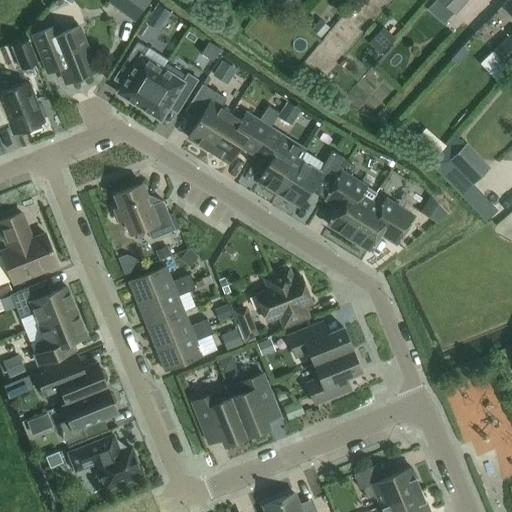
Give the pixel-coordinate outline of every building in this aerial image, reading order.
[(109,0),(136,19),(149,0),(109,0)] [(466,0),(438,0),(454,14),(466,0)] [(511,16),(511,0),(508,0),(502,6),(511,16)] [(46,73),(59,68),(65,83),(96,71),(78,27),(59,35),(55,26),(31,35),(46,73)] [(511,33),(493,51),(507,66),(511,61),(511,33)] [(21,70),(37,63),(28,40),(12,47),(21,70)] [(221,50),(208,41),(198,57),(211,65),(221,50)] [(138,107),(161,69),(142,57),(147,48),(136,42),(118,71),(127,76),(117,93),(138,107)] [(181,82),(161,69),(138,107),(160,120),(170,103),(179,109),(197,80),(187,73),(181,82)] [(268,108),(274,95),(243,79),(237,92),(268,108)] [(0,126),(8,123),(13,134),(27,129),(28,132),(41,127),(39,124),(44,122),(42,118),(46,116),(41,103),(37,105),(28,82),(0,92),(0,126)] [(202,85),(187,109),(185,113),(198,122),(188,138),(208,151),(230,115),(221,109),(226,100),(202,85)] [(240,121),(230,115),(208,151),(229,164),(239,147),(253,156),(253,155),(254,156),(270,129),(270,128),(246,113),(240,121)] [(293,143),(270,129),(254,156),(268,165),(258,182),(278,195),(299,160),(287,153),(293,143)] [(490,165),(466,141),(448,159),(472,183),(490,165)] [(299,160),(278,195),(299,207),(309,191),(324,200),(341,172),(348,161),(332,151),(319,173),(299,160)] [(341,172),(324,200),(338,209),(328,226),(348,238),(371,202),(361,196),(366,187),(341,172)] [(114,196),(119,209),(114,211),(119,222),(124,220),(130,235),(146,228),(151,241),(175,231),(163,201),(151,206),(142,184),(114,196)] [(371,202),(348,238),(369,251),(379,235),(396,245),(413,216),(386,199),(381,208),(371,202)] [(0,240),(3,239),(7,249),(0,251),(13,283),(57,265),(44,234),(30,239),(28,233),(29,232),(21,213),(0,221),(0,240)] [(138,305),(192,283),(189,276),(172,283),(166,267),(128,282),(138,305)] [(264,279),(269,290),(256,295),(267,322),(279,317),(284,328),(308,318),(304,307),(312,304),(301,277),(293,280),(289,270),(264,279)] [(40,326),(76,311),(66,287),(44,296),(38,283),(10,295),(20,319),(35,313),(40,326)] [(192,283),(138,305),(147,327),(184,312),(178,297),(195,290),(192,283)] [(245,340),(258,335),(246,305),(233,310),(245,340)] [(74,350),(71,341),(85,335),(76,311),(40,326),(45,338),(30,344),(38,365),(74,350)] [(190,327),(184,312),(147,327),(156,349),(210,327),(207,320),(190,327)] [(323,322),(314,326),(287,337),(296,358),(309,353),(314,366),(352,350),(343,328),(327,334),(323,322)] [(210,327),(156,349),(165,372),(202,357),(196,342),(213,335),(210,327)] [(352,350),(314,366),(320,378),(306,384),(315,405),(350,390),(345,379),(361,372),(352,350)] [(382,377),(397,376),(396,355),(381,356),(382,377)] [(77,356),(68,360),(35,373),(44,396),(60,389),(66,403),(62,405),(62,406),(107,388),(105,383),(107,378),(104,372),(100,370),(96,362),(82,368),(77,356)] [(279,416),(273,401),(263,375),(238,384),(242,394),(231,398),(247,437),(270,429),(266,421),(279,416)] [(107,388),(62,406),(68,420),(59,424),(67,444),(97,432),(93,422),(117,413),(113,405),(115,400),(113,395),(109,393),(107,388)] [(247,437),(231,398),(221,403),(217,393),(192,403),(203,429),(209,445),(222,439),(225,446),(247,437)] [(23,413),(28,428),(49,421),(44,406),(23,413)] [(113,436),(69,454),(76,472),(94,465),(105,491),(143,476),(132,448),(120,453),(113,436)] [(321,449),(324,461),(338,458),(335,446),(321,449)] [(63,464),(59,452),(46,457),(50,469),(63,464)] [(383,480),(377,465),(354,475),(360,490),(363,489),(367,500),(377,496),(381,506),(420,490),(411,468),(383,480)] [(429,511),(420,490),(381,506),(383,511),(429,511)] [(316,511),(312,500),(299,505),(294,494),(263,506),(265,511),(316,511)]
